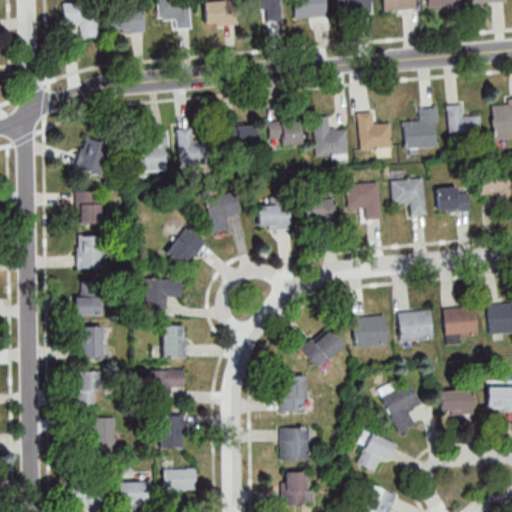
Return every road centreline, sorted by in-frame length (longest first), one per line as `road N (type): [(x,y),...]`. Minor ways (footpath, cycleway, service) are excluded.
road 1 (residential): [(511,49),(84,93),(0,123)]
road 2 (residential): [(33,511),(25,0)]
road 3 (residential): [(511,255),(320,279),(268,315),(241,368),(232,511)]
road 4 (residential): [(471,511),(511,494),(505,457),(433,467),(436,511)]
